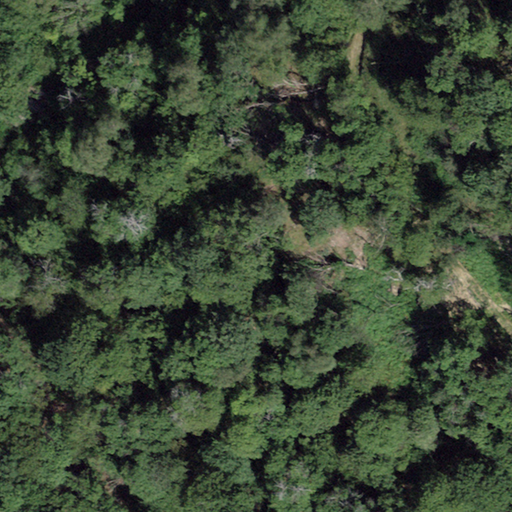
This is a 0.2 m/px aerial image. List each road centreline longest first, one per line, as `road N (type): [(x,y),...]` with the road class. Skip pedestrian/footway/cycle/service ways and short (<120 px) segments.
road 1 (track): [(193,0),(175,33),(158,165),(176,227),(239,324),(409,467),(508,511)]
road 2 (track): [(511,426),(400,230),(400,208),(414,215),(511,327)]
road 3 (track): [(372,0),(351,83),(400,208)]
